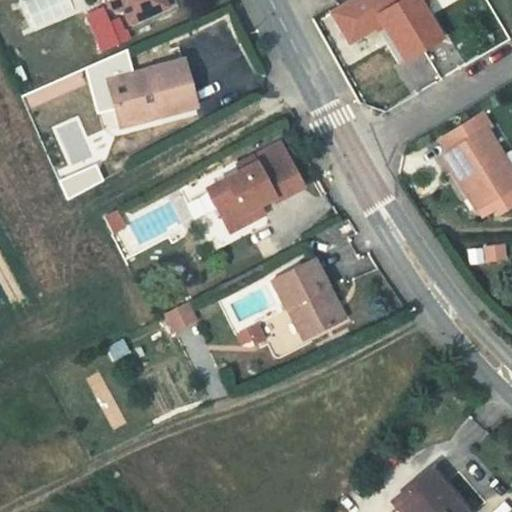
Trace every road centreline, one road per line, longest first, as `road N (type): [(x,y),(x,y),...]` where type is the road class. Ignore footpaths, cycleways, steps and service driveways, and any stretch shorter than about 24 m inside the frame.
road 1 (track): [(4,511),(95,461),(353,359),(446,308)]
road 2 (tertiary): [(350,156),(446,308),(511,382)]
road 3 (residential): [(350,156),(511,60)]
road 4 (tertiary): [(269,0),(350,156)]
